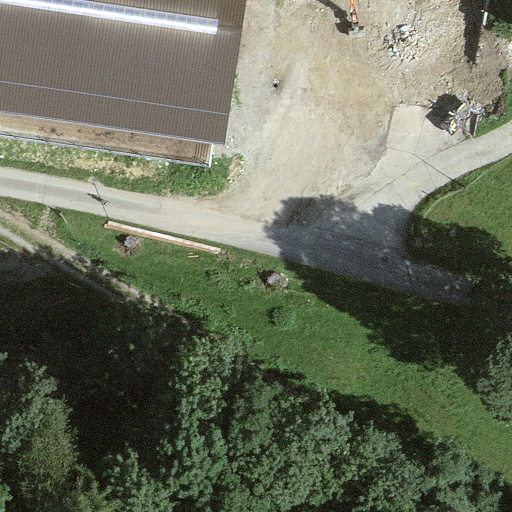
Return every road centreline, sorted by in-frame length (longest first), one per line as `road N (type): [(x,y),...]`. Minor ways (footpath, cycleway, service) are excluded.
road 1 (track): [(0,191),(511,316)]
road 2 (track): [(0,228),(433,511)]
